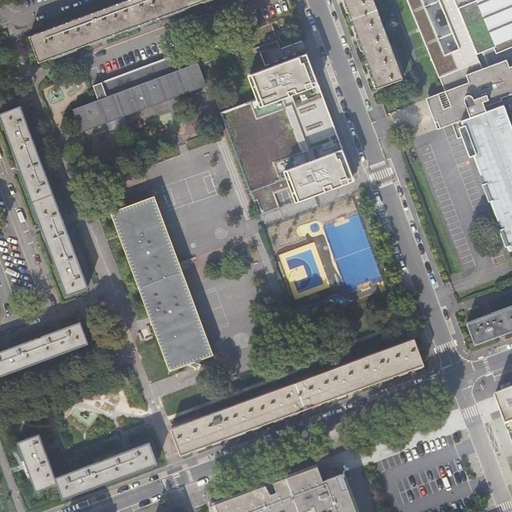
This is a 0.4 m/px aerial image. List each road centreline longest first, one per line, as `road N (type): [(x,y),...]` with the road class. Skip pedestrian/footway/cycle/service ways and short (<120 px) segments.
road 1 (residential): [(311,0),(453,376)]
road 2 (residential): [(453,376),(124,500)]
road 3 (residential): [(16,321),(50,307),(0,171)]
road 4 (residential): [(249,0),(80,60)]
road 5 (residential): [(453,376),(504,511)]
road 6 (unknown): [(362,411),(380,453),(470,421)]
